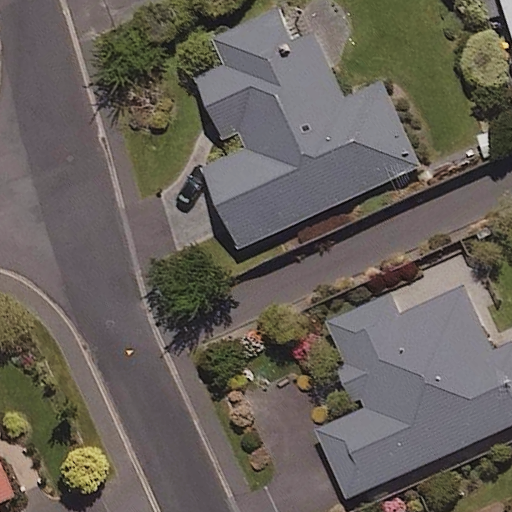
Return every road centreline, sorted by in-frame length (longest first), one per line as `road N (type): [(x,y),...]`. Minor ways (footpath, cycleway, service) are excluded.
road 1 (residential): [(197,511),(130,360),(68,159)]
road 2 (residential): [(68,159),(26,0)]
